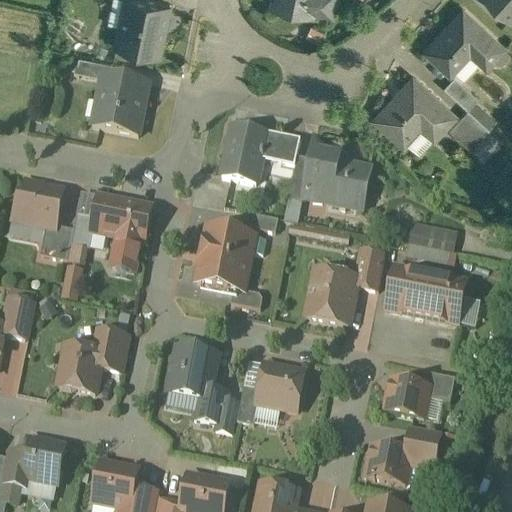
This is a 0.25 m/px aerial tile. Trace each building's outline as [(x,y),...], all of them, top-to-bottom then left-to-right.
[(170,6),(141,0),(129,0),(124,28),(120,27),(116,47),(159,56),(163,36),(160,35),(162,24),(165,25),(168,7),(169,7),(170,6)] [(277,0),(276,7),(274,7),(273,8),(311,16),(312,12),(331,16),(334,0),(277,0)] [(511,0),(488,0),(511,21),(511,19),(509,17),(511,14),(511,0)] [(463,10),(425,51),(450,74),(473,50),(488,64),(485,66),(486,67),(504,48),(463,10)] [(114,64),(79,57),(74,80),(101,85),(103,78),(111,79),(114,64)] [(478,98),(455,77),(444,88),(468,110),(478,98)] [(111,79),(103,78),(101,85),(98,103),(104,104),(98,131),(93,130),(92,131),(138,141),(142,120),(141,119),(147,88),(149,88),(149,87),(111,79)] [(413,78),(375,119),(404,146),(425,123),(437,133),(433,137),(434,138),(454,116),(413,78)] [(468,110),(449,130),(471,150),(489,129),(468,110)] [(288,141),(233,130),(222,182),(256,190),(263,156),(284,161),(288,141)] [(300,144),(288,141),(284,161),(283,168),(295,170),(300,144)] [(343,160),(340,159),(342,148),(315,143),(311,164),(303,203),(305,203),(306,195),(329,200),(328,208),(362,215),(370,174),(346,169),(346,166),(345,163),(343,160)] [(311,164),(297,161),(289,204),(304,207),(305,203),(303,203),(311,164)] [(43,190),(24,186),(22,199),(15,204),(11,226),(45,233),(56,235),(56,231),(63,197),(42,193),(43,190)] [(138,209),(99,201),(94,222),(92,235),(93,235),(108,238),(107,240),(130,244),(138,209)] [(94,222),(77,218),(73,234),(71,250),(89,254),(93,235),(92,235),(94,222)] [(278,225),(249,219),(246,232),(276,238),(278,225)] [(56,235),(45,233),(40,260),(67,266),(71,250),(73,234),(56,231),(56,235)] [(255,241),(208,232),(202,260),(249,269),(255,241)] [(454,240),(414,232),(411,251),(450,259),(454,240)] [(385,261),(361,256),(356,283),(357,284),(355,292),(378,297),(385,261)] [(249,269),(202,260),(196,288),(234,295),(244,297),(244,296),(249,269)] [(420,278),(395,273),(387,315),(412,320),(420,278)] [(78,275),(64,274),(63,303),(77,303),(78,275)] [(466,287),(420,278),(412,320),(458,329),(466,287)] [(356,283),(334,279),(332,285),(315,281),(307,322),(348,331),(355,292),(357,284),(356,283)] [(259,299),(244,296),(244,297),(234,295),(231,309),(260,315),(263,304),(259,299)] [(0,331),(0,345),(1,340),(24,345),(31,310),(7,305),(1,332),(0,331)] [(128,342),(99,336),(95,356),(101,358),(98,376),(101,373),(121,377),(128,342)] [(95,356),(71,352),(67,369),(62,368),(58,392),(60,392),(63,396),(71,398),(75,395),(95,399),(96,394),(94,392),(98,376),(101,358),(95,356)] [(217,361),(177,353),(174,367),(171,369),(169,381),(171,384),(168,397),(198,403),(208,405),(211,394),(217,361)] [(304,378),(264,370),(259,395),(257,409),(258,409),(296,417),(304,378)] [(455,384),(426,378),(423,392),(430,393),(428,404),(450,409),(455,384)] [(423,392),(391,386),(389,398),(386,400),(384,413),(386,416),(424,424),(428,404),(430,393),(423,392)] [(259,395),(244,392),(237,427),(254,430),(258,409),(257,409),(259,395)] [(208,405),(198,403),(194,425),(216,429),(221,430),(226,405),(228,398),(211,394),(208,405)] [(238,407),(226,405),(221,430),(216,429),(215,435),(232,438),(232,437),(231,437),(238,407)] [(440,439),(411,434),(406,459),(411,460),(409,470),(433,475),(440,439)] [(64,452),(28,445),(26,456),(20,455),(19,459),(25,460),(21,482),(27,483),(57,489),(64,452)] [(406,459),(373,453),(370,464),(368,466),(365,480),(367,483),(405,490),(409,470),(411,460),(406,459)] [(19,459),(5,456),(4,462),(0,483),(0,487),(25,493),(27,483),(21,482),(25,460),(19,459)] [(138,476),(101,468),(97,488),(94,490),(92,500),(94,502),(93,507),(114,511),(130,511),(135,493),(138,476)] [(224,511),(229,489),(188,481),(182,510),(181,511),(224,511)] [(294,511),(298,497),(261,490),(256,511),(294,511)] [(160,498),(135,493),(130,511),(157,511),(159,505),(160,498)]
